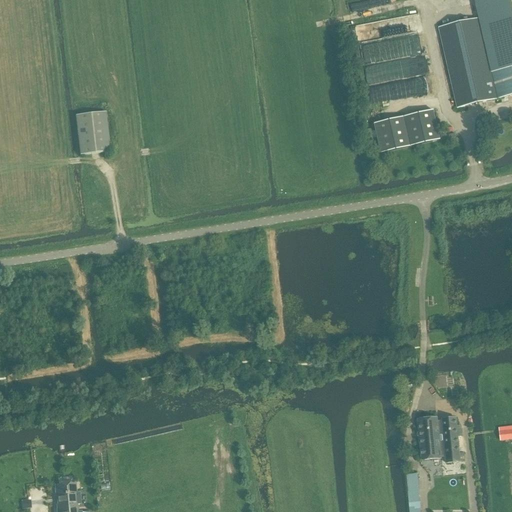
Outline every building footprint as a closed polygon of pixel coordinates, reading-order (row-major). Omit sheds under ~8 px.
[(511,0),(476,0),(481,20),(511,12),(511,0)] [(511,12),(481,20),(439,29),(457,109),(511,96),(511,12)] [(433,111),(374,125),(381,154),(440,141),(438,131),(433,111)] [(75,117),(80,156),(110,153),(105,113),(75,117)] [(441,459),(440,456),(437,424),(437,419),(418,420),(422,461),(441,459)] [(440,456),(445,456),(446,464),(460,463),(457,438),(461,437),(460,427),(456,427),(456,419),(442,420),(442,423),(437,424),(440,456)] [(511,439),(511,430),(499,432),(501,441),(511,439)] [(406,475),(409,511),(418,511),(417,498),(419,497),(417,474),(406,475)] [(74,484),(56,486),(57,497),(58,497),(59,506),(58,506),(58,511),(76,511),(76,505),(80,504),(79,494),(75,494),(74,484)] [(22,503),(23,511),(31,510),(31,502),(22,503)]
